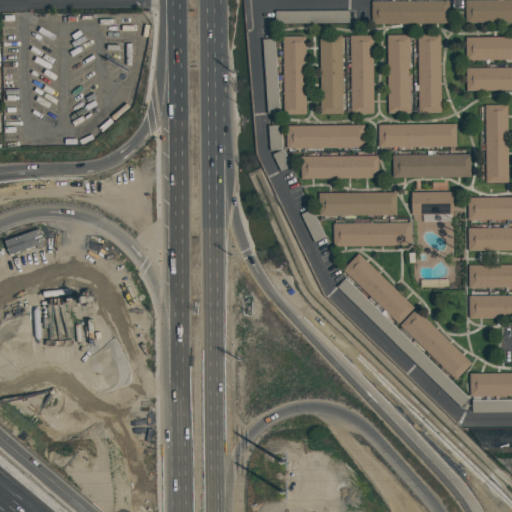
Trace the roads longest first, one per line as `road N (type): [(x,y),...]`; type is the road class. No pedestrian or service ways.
road 1 (residential): [(347,0),(257,8),(263,154),(331,292),(457,415),(511,420)]
road 2 (primary): [(218,475),(215,178)]
road 3 (primary): [(175,34),(177,325)]
road 4 (motorway): [(244,437),(259,425),(300,421),(354,441),(393,484),(402,511)]
road 5 (primary): [(177,325),(176,511)]
road 6 (primary): [(215,178),(211,0)]
road 7 (residential): [(0,4),(174,4)]
road 8 (motorway): [(149,115),(103,161),(0,168)]
road 9 (motorway): [(376,422),(333,400),(216,375)]
road 10 (motorway): [(460,511),(436,477),(376,422)]
